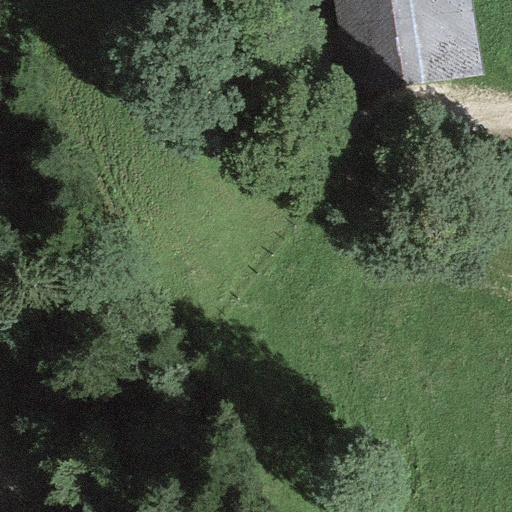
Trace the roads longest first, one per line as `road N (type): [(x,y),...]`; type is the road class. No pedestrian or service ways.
road 1 (track): [(206,0),(238,36),(312,82),(460,121),(511,117)]
road 2 (track): [(383,104),(511,220)]
